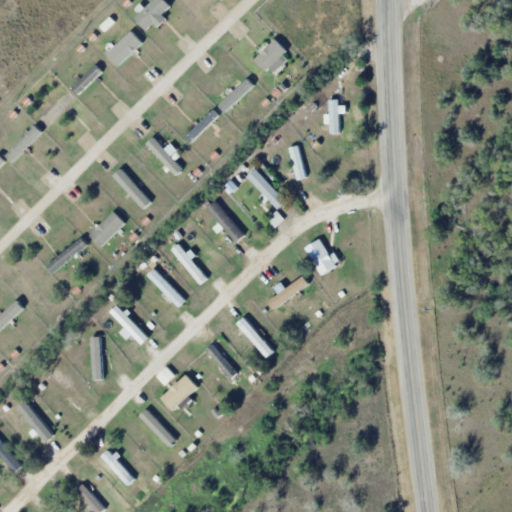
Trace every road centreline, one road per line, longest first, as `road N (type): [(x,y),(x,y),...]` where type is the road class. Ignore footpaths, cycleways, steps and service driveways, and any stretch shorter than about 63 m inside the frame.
road 1 (residential): [(396,184),(333,205),(265,259),(5,511)]
road 2 (primary): [(387,0),(402,276),(428,511)]
